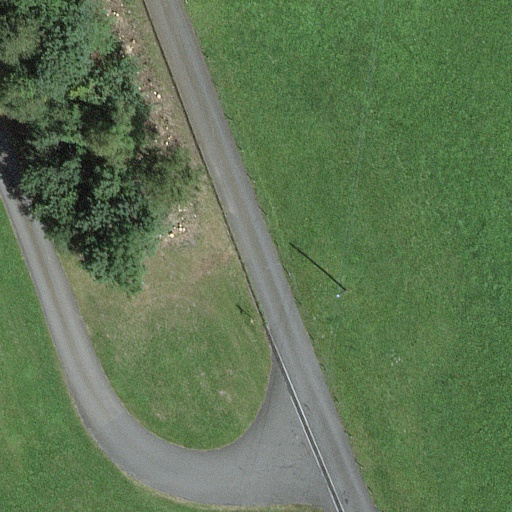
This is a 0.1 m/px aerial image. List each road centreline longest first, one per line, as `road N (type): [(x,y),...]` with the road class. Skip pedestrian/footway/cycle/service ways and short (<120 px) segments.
road 1 (track): [(363,511),(330,447),(162,0)]
road 2 (track): [(0,154),(92,397),(119,440),(158,466),(212,477),(330,447)]
